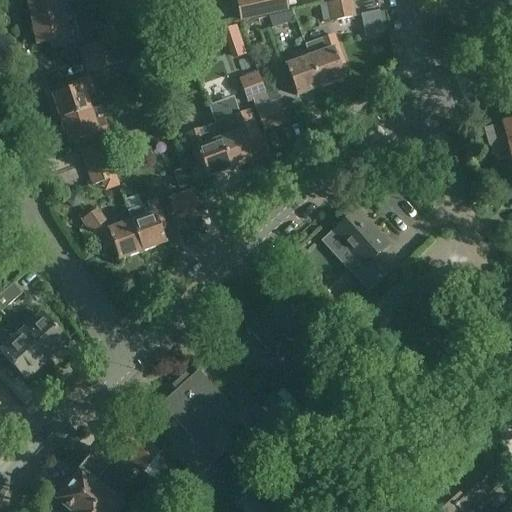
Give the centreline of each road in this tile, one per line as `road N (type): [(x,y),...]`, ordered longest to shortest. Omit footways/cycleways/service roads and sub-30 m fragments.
road 1 (residential): [(130,361),(340,162),(430,104)]
road 2 (residential): [(511,416),(470,217),(430,104)]
road 3 (residential): [(130,361),(48,242),(0,129)]
road 4 (track): [(504,385),(357,511)]
road 5 (residential): [(0,477),(130,361)]
